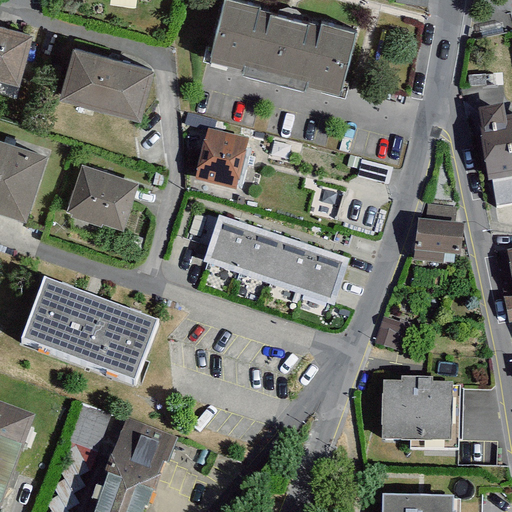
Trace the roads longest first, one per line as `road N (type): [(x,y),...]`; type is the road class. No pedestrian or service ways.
road 1 (residential): [(336,355),(0,234)]
road 2 (residential): [(440,76),(511,399)]
road 3 (residential): [(440,76),(349,360)]
road 4 (unknown): [(160,63),(422,133)]
road 5 (residential): [(336,355),(213,511)]
road 6 (residential): [(349,360),(283,511)]
